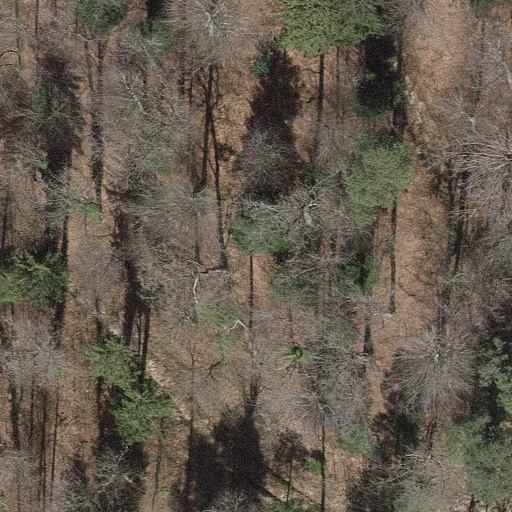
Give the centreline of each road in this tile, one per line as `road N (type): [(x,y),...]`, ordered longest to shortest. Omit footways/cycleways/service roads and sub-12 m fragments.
road 1 (track): [(0,182),(267,468),(338,511)]
road 2 (track): [(511,327),(365,0)]
